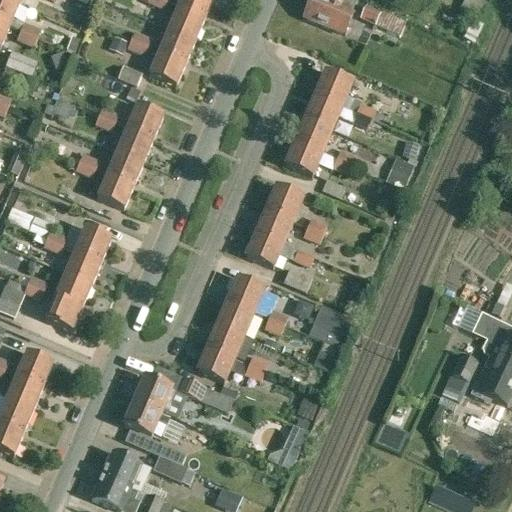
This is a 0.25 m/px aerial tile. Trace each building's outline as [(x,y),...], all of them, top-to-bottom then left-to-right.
[(0,0),(0,25),(9,30),(9,29),(13,22),(19,7),(2,0),(0,0)] [(147,6),(164,13),(167,4),(157,0),(135,0),(147,5),(147,6)] [(181,0),(178,9),(205,21),(213,0),(181,0)] [(312,0),(304,21),(343,38),(352,16),(350,15),(355,5),(343,0),(330,0),(328,6),(313,0),(312,0)] [(465,0),(460,12),(481,21),(489,3),(481,0),(465,0)] [(386,34),(399,40),(405,25),(381,14),(382,12),(367,5),(359,22),(386,34)] [(168,32),(195,44),(205,21),(178,9),(168,32)] [(0,51),(9,30),(0,25),(0,51)] [(41,34),(24,26),(20,34),(37,42),(41,34)] [(159,55),(185,67),(195,44),(168,32),(159,55)] [(37,42),(20,34),(16,44),(33,51),(37,42)] [(133,35),(130,43),(148,51),(151,42),(133,35)] [(67,50),(74,53),(79,42),(71,39),(67,50)] [(127,45),(114,40),(110,51),(122,56),(127,45)] [(144,59),(148,51),(130,43),(126,52),(144,59)] [(5,69),(31,80),(37,65),(11,55),(5,69)] [(149,79),(175,90),(185,67),(159,55),(149,79)] [(315,99),(342,110),(346,99),(352,87),(325,76),(315,99)] [(126,101),(135,105),(140,94),(136,92),(131,90),(126,101)] [(0,109),(7,112),(11,103),(0,98),(0,109)] [(332,133),(337,120),(342,110),(315,99),(305,122),(332,133)] [(73,110),(58,103),(52,118),(68,124),(73,110)] [(376,114),(361,107),(357,117),(372,123),(375,116),(376,114)] [(126,131),(153,143),(163,120),(136,108),(126,131)] [(98,120),(115,127),(119,118),(102,111),(98,120)] [(390,122),(375,116),(372,123),(387,130),(390,122)] [(372,123),(357,117),(352,127),(368,133),(372,123)] [(95,128),(112,135),(115,127),(98,120),(95,128)] [(305,122),(295,145),(322,156),(326,147),(332,133),(305,122)] [(117,154),(144,166),(153,143),(126,131),(117,154)] [(420,147),(407,143),(402,158),(415,162),(420,147)] [(312,180),(317,167),(322,156),(295,145),(285,168),(312,180)] [(16,153),(7,175),(16,178),(26,157),(16,153)] [(341,153),(337,163),(352,169),(356,160),(341,153)] [(107,177),(134,189),(144,166),(117,154),(107,177)] [(99,165),(82,157),(79,166),(96,173),(99,165)] [(385,186),(403,193),(413,170),(395,162),(385,186)] [(352,169),(337,163),(333,172),(348,179),(352,169)] [(75,175),(92,182),(96,173),(79,166),(73,164),(70,171),(76,173),(75,175)] [(97,201),(124,212),(134,189),(107,177),(97,201)] [(346,190),(327,183),(322,194),(341,202),(346,190)] [(276,190),(266,213),(293,225),(303,202),(276,190)] [(312,209),(332,218),(337,205),(317,197),(312,209)] [(18,211),(12,224),(34,234),(40,220),(18,211)] [(266,213),(256,236),(283,248),(293,225),(266,213)] [(307,231),(323,238),(327,229),(311,222),(307,231)] [(85,231),(80,242),(75,254),(101,266),(112,242),(85,231)] [(303,241),(319,248),(323,238),(307,231),(303,241)] [(51,233),(46,242),(63,249),(67,240),(51,233)] [(246,260),(273,271),(279,258),(289,262),(293,252),(283,248),(256,236),(246,260)] [(59,258),(63,249),(46,242),(44,247),(43,251),(59,258)] [(65,277),(92,289),(101,266),(75,254),(65,277)] [(313,261),(297,254),(293,264),(309,271),(313,261)] [(283,287),(306,297),(312,282),(290,272),(283,287)] [(55,300),(82,312),(92,289),(65,277),(55,300)] [(20,286),(44,296),(47,287),(31,280),(30,282),(23,279),(20,286)] [(0,299),(0,315),(14,322),(25,298),(40,304),(44,296),(20,286),(20,287),(9,282),(6,288),(5,288),(0,299)] [(253,317),(254,316),(258,307),(263,294),(236,282),(227,305),(253,317)] [(45,324),(72,335),(82,312),(55,300),(45,324)] [(227,305),(217,328),(244,340),(253,317),(227,305)] [(288,320),(272,313),(268,323),(284,330),(288,320)] [(511,336),(511,330),(481,316),(471,336),(480,341),(485,331),(506,341),(509,343),(511,338),(511,336)] [(280,340),(284,330),(268,323),(264,333),(280,340)] [(344,336),(314,324),(308,338),(338,351),(344,336)] [(244,340),(217,328),(207,351),(234,363),(238,354),(244,340)] [(484,369),(511,382),(511,338),(509,343),(506,341),(501,351),(486,343),(482,352),(483,357),(489,360),(484,369)] [(277,345),(266,340),(263,348),(274,352),(277,345)] [(234,363),(207,351),(197,375),(224,386),(234,363)] [(16,379),(43,390),(53,367),(26,355),(16,379)] [(319,355),(313,370),(326,375),(332,361),(319,355)] [(248,369),(264,376),(267,368),(268,366),(252,359),(252,360),(248,369)] [(441,398),(459,406),(477,367),(460,359),(451,378),(441,398)] [(0,372),(5,374),(9,365),(0,361),(0,372)] [(260,385),(264,376),(248,369),(244,379),(260,385)] [(511,406),(511,382),(484,369),(470,397),(489,407),(492,402),(510,411),(511,406)] [(6,402),(33,413),(43,390),(16,379),(6,402)] [(133,405),(161,417),(172,393),(144,381),(133,405)] [(199,405),(216,412),(222,399),(180,381),(176,393),(199,404),(199,405)] [(297,418),(311,423),(318,403),(304,398),(297,418)] [(437,407),(453,415),(457,407),(441,400),(437,407)] [(0,417),(0,426),(23,436),(33,413),(6,402),(0,417)] [(152,439),(160,443),(170,421),(161,417),(133,405),(123,428),(151,441),(152,439)] [(165,443),(184,450),(191,431),(172,424),(165,443)] [(0,453),(14,460),(23,436),(0,426),(0,453)] [(287,442),(301,448),(307,436),(293,429),(287,442)] [(374,444),(400,456),(406,441),(381,429),(374,444)] [(159,460),(175,467),(180,455),(154,444),(149,455),(159,460)] [(281,454),(269,458),(266,463),(282,471),(288,457),(281,454)] [(102,479),(138,495),(139,495),(143,486),(144,486),(150,472),(141,468),(112,456),(102,479)] [(169,481),(180,486),(187,472),(175,467),(159,460),(153,474),(169,481)] [(136,511),(139,506),(134,503),(138,495),(102,479),(92,503),(113,511),(136,511)] [(215,509),(222,511),(238,511),(243,500),(223,492),(215,509)] [(173,511),(174,511),(164,506),(148,499),(145,498),(139,511),(173,511)]
